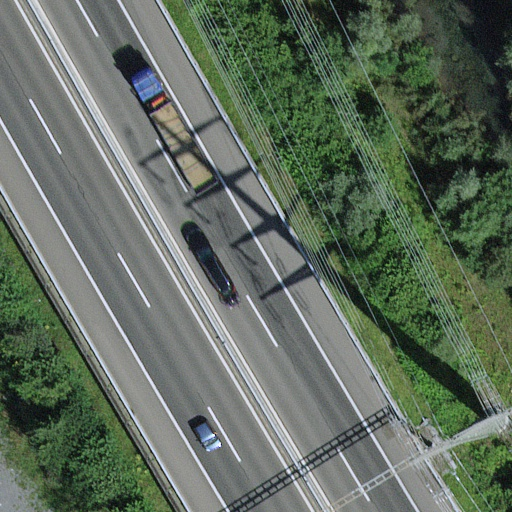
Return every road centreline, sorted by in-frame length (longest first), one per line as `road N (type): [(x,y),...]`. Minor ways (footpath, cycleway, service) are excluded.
road 1 (motorway): [(376,511),(78,0)]
road 2 (motorway): [(0,46),(270,511)]
